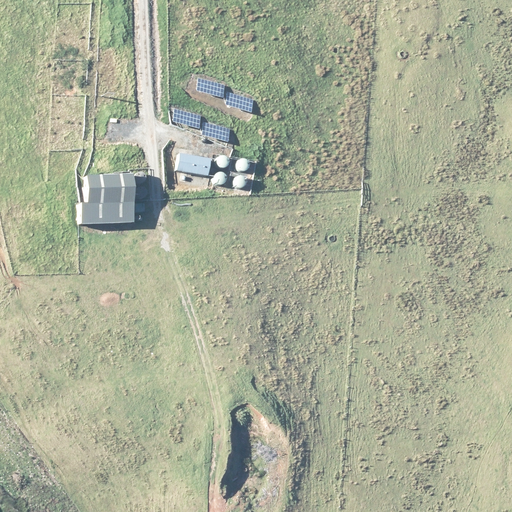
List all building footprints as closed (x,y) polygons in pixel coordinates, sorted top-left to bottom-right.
[(224,87),(198,78),(195,89),(221,98),(224,87)] [(254,100),(228,94),(226,106),(252,112),(254,100)] [(200,117),(175,109),(172,120),(196,128),(200,117)] [(230,131),(205,123),(201,134),(226,143),(230,131)] [(212,162),(212,163),(213,165),(213,166),(214,167),(215,168),(216,169),(217,170),(218,170),(219,171),(221,171),(222,170),(223,170),(224,169),(225,169),(226,168),(227,166),(228,165),(228,164),(228,162),(228,161),(227,160),(227,159),(226,158),(225,157),(224,156),(222,156),(221,155),(220,155),(218,155),(217,156),(216,157),(215,157),(214,158),(213,160),(213,161),(212,162)] [(177,156),(174,173),(206,178),(209,161),(177,156)] [(232,165),(231,167),(232,168),(232,169),(233,171),(234,172),(235,172),(236,173),(237,174),(238,174),(240,174),(241,174),(242,173),(244,173),(245,172),(245,171),(246,170),(247,168),(247,167),(247,166),(247,164),(246,163),(246,162),(245,161),(244,160),(243,159),(241,159),(240,159),(239,159),(237,159),(236,159),(235,160),(234,161),(233,162),(232,163),(232,164),(232,165)] [(210,179),(210,181),(210,182),(210,183),(211,184),(212,185),(213,186),(214,187),(215,188),(217,188),(218,188),(219,188),(220,187),(222,187),(223,186),(224,185),(224,184),(225,182),(225,181),(225,180),(225,178),(224,177),(224,176),(223,175),(222,174),(221,173),(220,173),(218,172),(217,172),(216,173),(214,173),(213,174),(212,175),(211,176),(210,177),(210,178),(210,179)] [(230,182),(230,184),(230,185),(230,186),(231,187),(232,189),(233,189),(234,190),(235,191),(237,191),(238,191),(239,191),(241,190),(242,190),(243,189),(244,188),(244,187),(245,185),(245,184),(245,183),(245,181),(245,180),(244,179),(243,178),(242,177),(241,176),(240,176),(238,175),(237,175),(236,176),(234,176),(233,177),(232,178),(231,179),(231,180),(230,181),(230,182)] [(128,177),(82,179),(83,207),(77,207),(77,226),(130,224),(128,177)] [(143,205),(130,205),(130,215),(143,215),(143,205)]
